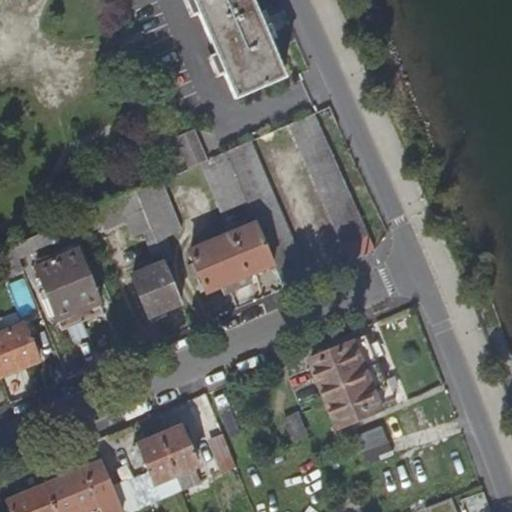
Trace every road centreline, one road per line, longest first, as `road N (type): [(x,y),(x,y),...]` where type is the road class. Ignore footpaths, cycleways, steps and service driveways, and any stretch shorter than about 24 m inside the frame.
road 1 (residential): [(0,444),(419,267)]
road 2 (residential): [(296,0),(419,267)]
road 3 (residential): [(419,267),(509,511)]
